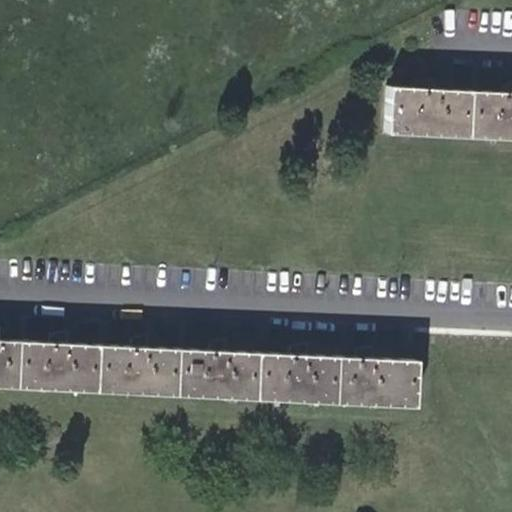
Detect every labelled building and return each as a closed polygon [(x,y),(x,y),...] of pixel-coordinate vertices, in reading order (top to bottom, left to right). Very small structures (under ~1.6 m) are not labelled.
[(420,87),(431,88),(431,78),(421,78),(420,87)] [(498,90),(509,91),(509,82),(498,83),(498,90)] [(431,88),(420,87),(384,86),(381,130),(511,135),(511,90),(509,91),(498,90),(431,88)] [(52,341),(62,341),(63,332),(52,332),(52,341)] [(129,345),(140,345),(142,336),(130,337),(129,345)] [(0,337),(0,380),(410,405),(414,360),(367,357),(356,357),(301,354),(289,353),(221,349),(208,349),(140,345),(129,345),(62,341),(52,341),(0,337)] [(208,349),(221,349),(222,340),(209,341),(208,349)] [(289,353),(301,354),(301,346),(290,346),(289,353)] [(356,357),(367,357),(368,349),(356,349),(356,357)]
